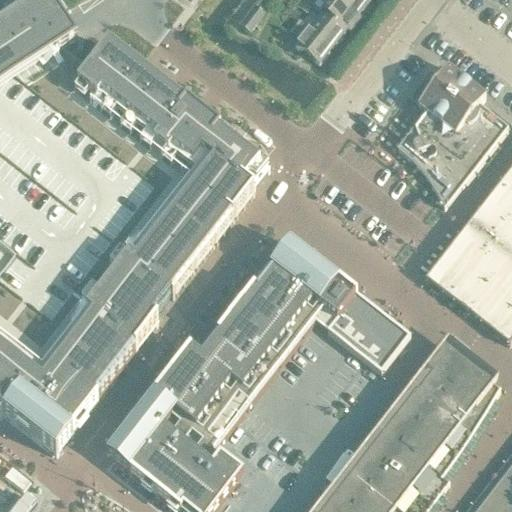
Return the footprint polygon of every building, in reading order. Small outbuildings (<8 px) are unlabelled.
[(346,35),(359,18),(335,0),(311,0),(316,4),(312,9),(322,17),(346,35)] [(335,0),(359,18),(372,1),(370,0),(335,0)] [(45,5),(0,34),(0,423),(52,464),(165,316),(271,178),(103,50),(86,76),(60,58),(73,49),(62,32),(45,5)] [(265,17),(255,9),(240,28),(250,36),(265,17)] [(322,17),(309,34),(296,51),(320,69),(346,35),(322,17)] [(401,149),(398,153),(408,162),(417,171),(426,182),(433,192),(440,204),(445,213),(474,176),(496,147),(508,133),(506,131),(479,110),(486,102),(471,90),(461,83),(448,72),(441,81),(430,96),(418,110),(426,117),(425,118),(415,131),(401,149)] [(511,173),(468,230),(426,284),(467,317),(509,350),(511,346),(511,173)] [(189,353),(109,455),(109,463),(174,511),(217,511),(240,484),(211,461),(256,408),(316,329),(382,380),(411,342),(289,248),(200,362),(189,353)] [(432,511),(444,497),(450,489),(449,488),(448,489),(442,484),(457,464),(472,442),(486,420),(495,404),(500,395),(499,394),(468,370),(450,356),(442,366),(437,362),(436,361),(427,376),(426,376),(414,395),(412,393),(398,416),(396,414),(382,437),(378,434),(317,511),(432,511)] [(511,511),(511,470),(479,511),(511,511)]
